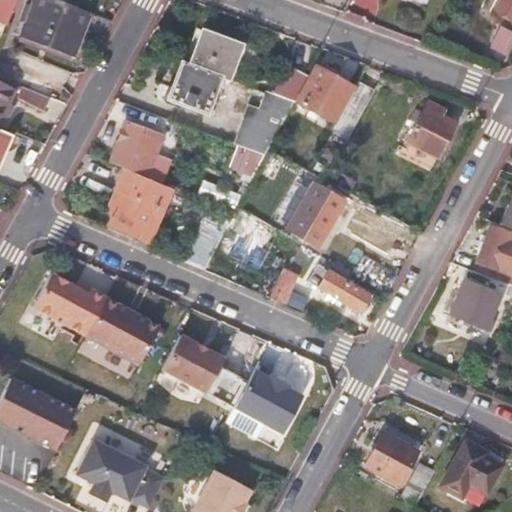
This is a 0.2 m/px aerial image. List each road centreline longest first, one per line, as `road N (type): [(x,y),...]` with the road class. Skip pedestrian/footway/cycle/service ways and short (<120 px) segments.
road 1 (residential): [(368,366),(30,214)]
road 2 (residential): [(368,366),(511,110)]
road 3 (residential): [(247,0),(511,99)]
road 4 (residential): [(30,214),(146,0)]
road 5 (residential): [(292,511),(368,366)]
road 6 (residential): [(511,430),(368,366)]
